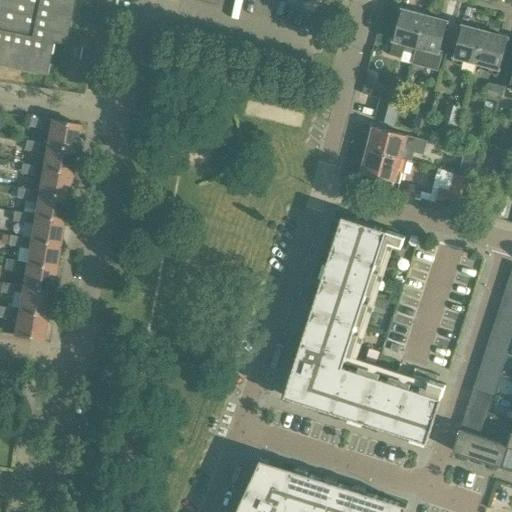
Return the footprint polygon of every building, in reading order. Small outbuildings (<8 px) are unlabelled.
[(0,0),(0,62),(45,72),(44,75),(46,75),(53,42),(64,45),(64,44),(62,43),(70,0),(0,0)] [(416,47),(425,13),(414,10),(413,12),(401,9),(389,55),(401,58),(405,43),(416,47)] [(441,52),(439,52),(447,21),(435,18),(436,16),(425,13),(416,47),(412,62),(436,69),(441,52)] [(474,29),(462,26),(452,62),(461,65),(463,59),(476,63),(485,29),(474,26),(474,29)] [(497,75),(507,38),(496,35),(497,32),(485,29),(476,63),(489,66),(488,72),(497,75)] [(372,94),(375,83),(366,80),(363,92),(372,94)] [(485,95),(498,99),(502,86),(488,83),(485,95)] [(381,95),(376,116),(394,120),(399,100),(381,95)] [(439,135),(454,139),(463,107),(448,102),(439,135)] [(413,126),(425,129),(429,115),(417,111),(413,126)] [(28,126),(40,128),(42,118),(30,116),(28,126)] [(78,125),(42,118),(40,128),(49,129),(46,144),(74,149),(78,125)] [(368,137),(365,149),(400,158),(407,160),(411,161),(414,151),(423,153),(425,146),(426,140),(417,137),(373,126),(370,138),(368,137)] [(24,150),(36,152),(38,142),(25,140),(24,150)] [(46,144),(38,142),(36,152),(45,153),(42,168),(70,172),(74,149),(46,144)] [(400,158),(365,149),(362,160),(364,161),(361,173),(400,183),(402,173),(404,173),(407,160),(400,158)] [(20,174),(32,176),(34,166),(21,164),(20,174)] [(70,172),(42,168),(34,166),(32,176),(41,177),(38,192),(66,196),(70,172)] [(436,203),(466,211),(475,180),(454,174),(450,192),(439,189),(436,203)] [(406,193),(419,197),(422,188),(409,185),(406,193)] [(16,198),(27,200),(30,190),(17,188),(16,198)] [(38,192),(30,190),(27,200),(36,201),(34,215),(62,220),(66,196),(38,192)] [(489,193),(483,212),(496,215),(499,204),(501,197),(501,196),(489,193)] [(499,204),(496,215),(503,217),(506,206),(499,204)] [(12,221),(23,223),(25,214),(13,212),(12,221)] [(23,223),(32,225),(30,239),(58,244),(62,220),(34,215),(25,214),(23,223)] [(284,396),(428,443),(447,387),(346,354),(383,241),(401,247),(405,236),(342,216),(284,396)] [(19,247),(21,238),(9,236),(7,245),(19,247)] [(54,268),(58,244),(30,239),(21,238),(19,247),(28,249),(26,263),(54,268)] [(15,271),(17,262),(5,259),(3,269),(15,271)] [(54,268),(26,263),(22,287),(50,292),(54,268)] [(0,293),(11,295),(13,285),(1,283),(0,288),(0,293)] [(18,311),(46,316),(50,292),(22,287),(18,311)] [(0,317),(7,319),(9,309),(0,307),(0,317)] [(46,316),(18,311),(9,309),(7,319),(16,320),(14,335),(42,339),(46,316)] [(511,323),(496,319),(494,327),(509,331),(511,323)] [(494,327),(491,335),(507,340),(509,331),(494,327)] [(498,365),(483,360),(480,368),(495,373),(498,365)] [(493,381),(495,373),(480,368),(477,377),(493,381)] [(485,406),(469,401),(467,410),(482,415),(485,406)] [(479,423),(482,415),(467,410),(464,418),(479,423)] [(511,465),(511,445),(508,444),(460,429),(453,451),(503,467),(504,466),(502,465),(503,463),(511,465)] [(245,490),(250,493),(241,511),(236,511),(235,511),(404,511),(407,506),(293,470),(292,473),(259,462),(246,490),(245,490)]
